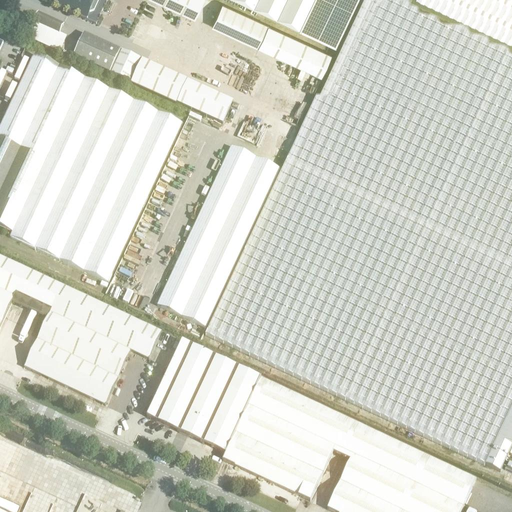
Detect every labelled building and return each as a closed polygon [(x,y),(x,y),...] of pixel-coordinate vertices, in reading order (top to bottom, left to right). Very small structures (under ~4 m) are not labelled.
[(45,0),(45,1),(96,25),(108,0),(45,0)] [(155,0),(195,18),(203,0),(155,0)] [(208,331),(205,336),(484,466),(500,474),(508,457),(511,448),(511,52),(399,0),(361,0),(282,172),(208,331)] [(237,0),(336,47),(357,0),(237,0)] [(511,0),(420,0),(497,35),(511,42),(511,0)] [(268,25),(222,4),(212,26),(258,48),(268,25)] [(34,24),(60,36),(65,26),(38,14),(34,24)] [(65,38),(60,36),(34,24),(27,38),(59,53),(65,38)] [(332,55),(268,25),(258,48),(322,77),(332,55)] [(108,74),(119,50),(84,34),(72,57),(108,74)] [(23,50),(17,48),(14,55),(19,58),(23,50)] [(141,60),(119,50),(108,74),(130,84),(141,60)] [(187,81),(177,104),(224,124),(233,101),(187,81)] [(0,227),(13,233),(49,156),(0,133),(0,227)] [(0,257),(0,330),(12,305),(48,322),(25,369),(36,374),(76,393),(105,407),(131,352),(147,360),(148,358),(151,351),(155,343),(159,334),(160,332),(142,324),(76,293),(0,257)] [(225,455),(261,379),(182,342),(146,418),(225,455)] [(461,511),(476,480),(261,379),(225,455),(221,461),(310,503),(333,454),(349,462),(327,511),(329,511),(461,511)]
